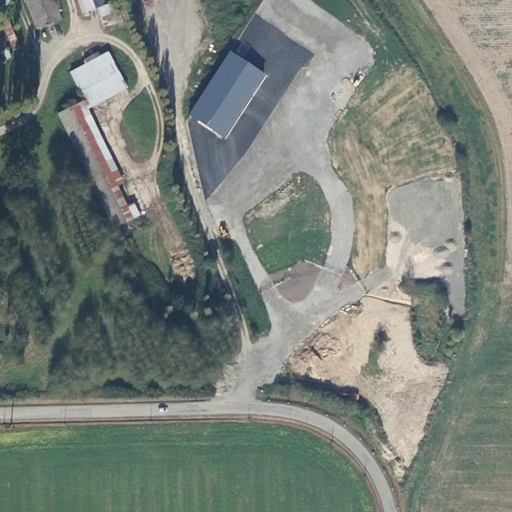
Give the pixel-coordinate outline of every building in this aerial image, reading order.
[(26,0),(37,26),(61,17),(59,9),(61,9),(59,3),(56,4),(54,0),(26,0)] [(106,2),(105,0),(80,0),(84,11),(98,6),(106,2)] [(110,1),(108,2),(111,22),(117,20),(110,1)] [(108,2),(106,2),(98,6),(104,25),(111,22),(108,2)] [(114,228),(138,215),(87,110),(128,88),(107,52),(100,56),(98,53),(84,60),(86,65),(71,73),(85,101),(70,108),(70,109),(58,115),(114,228)] [(180,110),(190,118),(227,59),(218,53),(180,110)]
